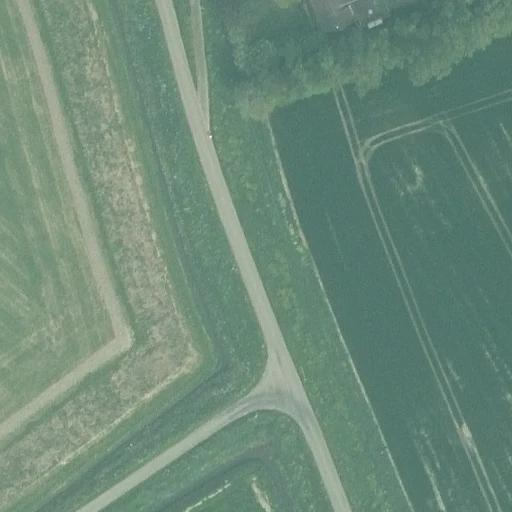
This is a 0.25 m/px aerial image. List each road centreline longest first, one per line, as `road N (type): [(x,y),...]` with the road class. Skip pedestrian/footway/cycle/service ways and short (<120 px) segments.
road 1 (unclassified): [(286,376),(162,0)]
road 2 (unclassified): [(87,511),(286,376)]
road 3 (unclassified): [(341,511),(286,376)]
